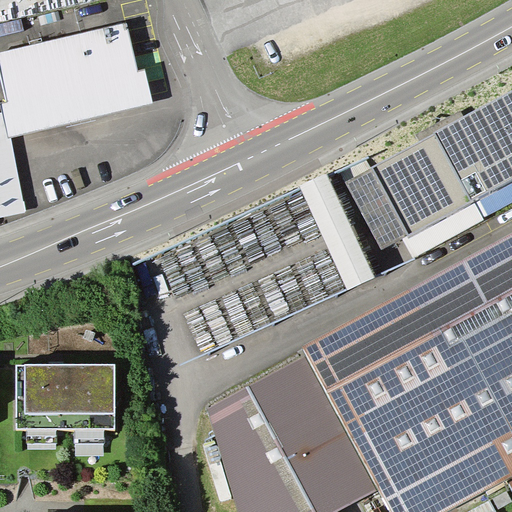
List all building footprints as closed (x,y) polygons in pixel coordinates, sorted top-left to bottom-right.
[(137,75),(127,27),(0,54),(0,55),(11,105),(2,107),(4,114),(0,114),(0,213),(0,215),(23,210),(7,135),(150,103),(143,74),(137,75)] [(511,176),(511,100),(379,171),(410,230),(511,176)] [(511,241),(306,352),(391,511),(443,511),(511,475),(511,241)] [(338,511),(372,493),(302,365),(210,413),(236,511),(338,511)] [(113,370),(16,370),(16,433),(113,433),(113,370)] [(511,500),(507,491),(492,498),(497,509),(511,502),(511,500)]
